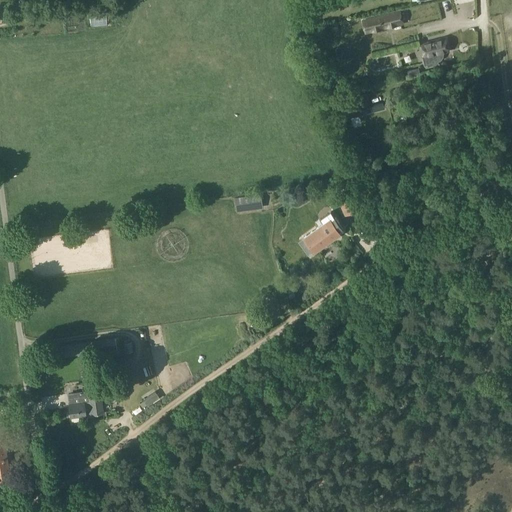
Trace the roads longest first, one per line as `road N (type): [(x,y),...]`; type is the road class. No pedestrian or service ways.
road 1 (track): [(3,511),(40,496),(511,183)]
road 2 (track): [(179,511),(205,496),(339,361),(511,238)]
road 3 (unclassified): [(40,496),(0,194)]
road 4 (track): [(371,511),(483,363),(511,303)]
road 5 (track): [(247,511),(122,435)]
